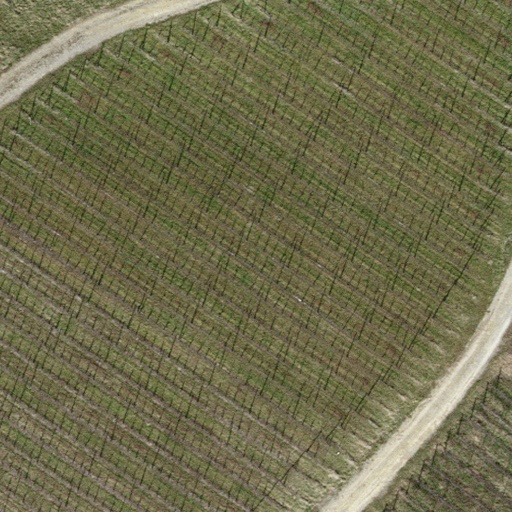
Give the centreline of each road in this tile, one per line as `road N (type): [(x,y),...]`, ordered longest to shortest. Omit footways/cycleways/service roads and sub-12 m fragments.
road 1 (track): [(340,511),(461,381),(511,295)]
road 2 (track): [(0,99),(53,56),(210,0)]
